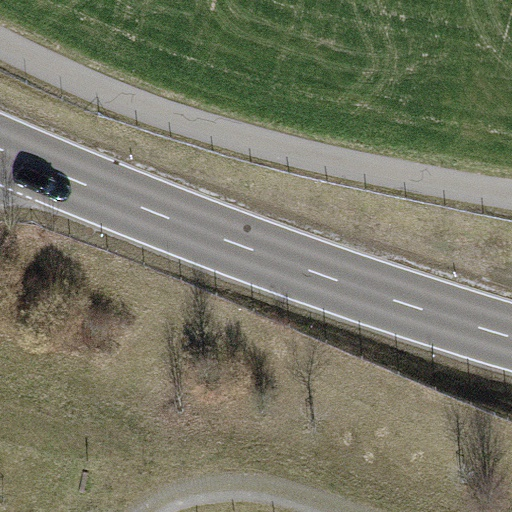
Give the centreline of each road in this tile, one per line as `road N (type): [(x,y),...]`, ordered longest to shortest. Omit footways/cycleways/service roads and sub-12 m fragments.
road 1 (secondary): [(511,336),(243,244),(0,148)]
road 2 (track): [(0,44),(129,106),(270,148),(511,192)]
road 3 (track): [(341,511),(255,487),(201,488),(145,511)]
